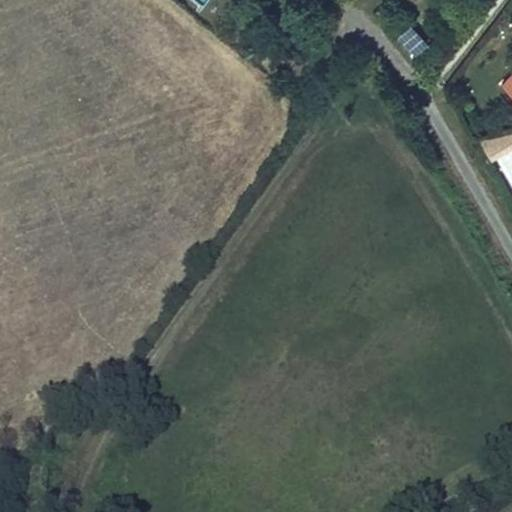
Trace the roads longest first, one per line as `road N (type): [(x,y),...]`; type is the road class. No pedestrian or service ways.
road 1 (track): [(356,24),(120,385),(67,511)]
road 2 (unclassified): [(419,100),(511,255)]
